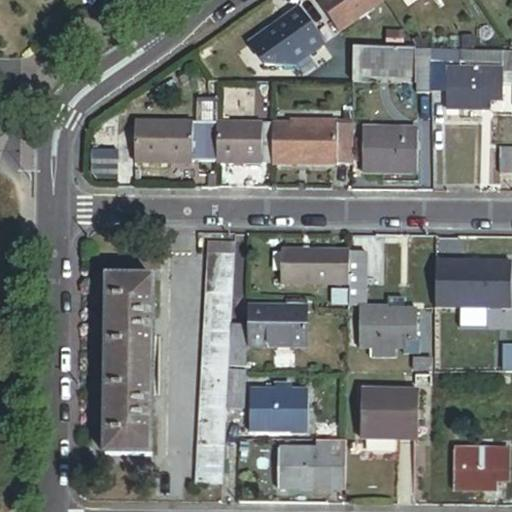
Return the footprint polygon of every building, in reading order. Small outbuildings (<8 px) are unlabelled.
[(385,2),(383,0),(323,0),(318,4),(339,35),(385,2)] [(298,11),(248,46),(262,68),(292,67),(322,47),(298,11)] [(417,72),(418,51),(355,51),(354,71),(366,71),(417,72)] [(433,54),(433,52),(418,51),(417,72),(417,80),(417,96),(433,96),(433,95),(433,54)] [(511,54),(433,54),(433,95),(447,95),(447,110),(493,110),(493,102),(502,102),(502,75),(511,75),(511,54)] [(366,71),(354,71),(354,82),(366,82),(366,79),(366,71)] [(417,72),(366,71),(366,79),(417,80),(417,72)] [(217,101),(205,101),(205,119),(217,119),(217,101)] [(216,124),(135,123),(135,164),(216,165),(216,124)] [(289,126),(272,125),(272,165),(298,165),(298,161),(306,161),(306,165),(353,165),(353,126),(337,126),(337,123),(289,123),(289,126)] [(272,124),(216,124),(216,165),(272,165),(272,125),(272,124)] [(417,132),(361,131),(360,174),(416,175),(417,132)] [(497,176),(511,176),(511,149),(498,150),(497,176)] [(229,370),(235,249),(209,248),(197,486),(223,487),(229,370)] [(351,256),(282,255),(281,286),(350,288),(351,256)] [(367,256),(351,256),(350,288),(350,293),(350,303),(350,310),(362,310),(367,310),(367,256)] [(511,264),(437,264),(437,312),(511,312),(511,264)] [(155,282),(109,281),(106,457),(153,458),(155,282)] [(350,303),(350,293),(334,293),(333,303),(350,303)] [(399,313),(362,313),(362,349),(373,349),(373,359),(397,359),(397,350),(405,350),(405,356),(421,356),(421,341),(417,341),(418,314),(406,313),(406,309),(399,309),(399,313)] [(306,351),(307,311),(287,311),(251,310),(250,330),(232,330),(230,367),(246,368),(246,349),(306,351)] [(362,310),(350,310),(348,348),(362,349),(362,313),(362,310)] [(348,374),(361,374),(362,349),(348,348),(348,374)] [(434,374),(434,362),(416,362),(416,374),(434,374)] [(249,371),(230,371),(229,410),(247,411),(249,371)] [(432,377),(416,377),(416,388),(432,388),(432,377)] [(293,384),(275,384),(275,396),(293,396),(293,384)] [(362,433),(419,434),(420,392),(362,391),(362,433)] [(275,396),(251,395),(251,432),(293,432),(293,436),(309,436),(309,396),(293,396),(275,396)] [(347,491),(348,443),(318,443),(318,451),(280,451),(280,490),(347,491)] [(511,455),(493,455),(456,454),(456,491),(493,491),(499,491),(499,486),(499,483),(511,483),(511,467),(511,455)]
